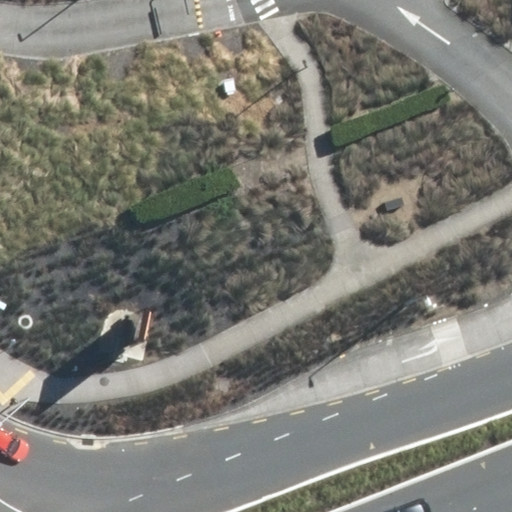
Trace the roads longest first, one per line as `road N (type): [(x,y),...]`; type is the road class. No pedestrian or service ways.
road 1 (unclassified): [(152,509),(511,377)]
road 2 (primary): [(0,448),(152,509)]
